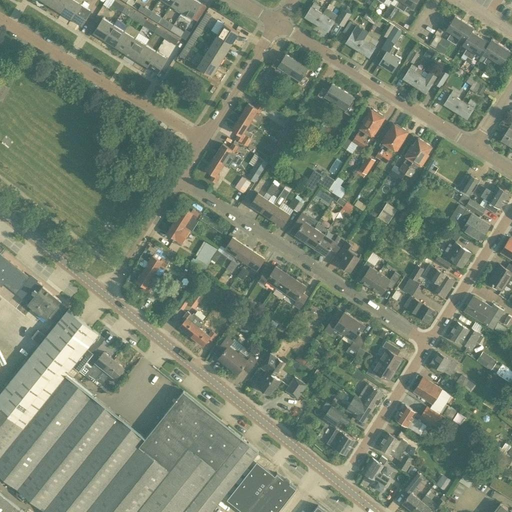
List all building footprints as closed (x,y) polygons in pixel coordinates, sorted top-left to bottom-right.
[(68,0),(53,0),(50,5),(61,12),(68,0)] [(81,4),(74,0),(68,0),(61,12),(72,19),(81,4)] [(122,12),(126,6),(115,0),(105,0),(103,4),(109,9),(112,5),(122,12)] [(189,0),(174,0),(171,5),(182,12),(189,0)] [(196,0),(189,0),(182,12),(193,19),(202,4),(196,0)] [(399,0),(388,18),(392,21),(400,9),(405,0),(399,0)] [(418,0),(405,0),(400,9),(404,12),(408,5),(413,8),(418,0)] [(314,3),(312,6),(306,16),(317,23),(323,13),(318,10),(320,6),(314,3)] [(81,4),(72,19),(83,26),(92,11),(81,4)] [(149,17),(152,11),(141,5),(138,10),(149,17)] [(126,6),(122,12),(133,18),(136,13),(126,6)] [(326,8),(323,13),(317,23),(328,30),(336,17),(331,13),(332,11),(326,8)] [(350,14),(343,10),(336,21),(343,25),(350,14)] [(152,11),(149,17),(160,23),(163,18),(152,11)] [(206,12),(199,23),(205,27),(211,15),(206,12)] [(136,13),(133,18),(144,25),(147,19),(136,13)] [(363,17),(374,24),(376,20),(369,15),(366,13),(363,17)] [(452,42),(464,22),(455,16),(446,30),(451,33),(447,39),(452,42)] [(105,40),(114,25),(103,18),(94,33),(105,40)] [(174,25),(163,18),(160,23),(170,30),(174,25)] [(211,29),(217,33),(224,22),(218,18),(211,29)] [(147,19),(144,25),(154,32),(158,26),(147,19)] [(388,22),(381,33),(387,37),(394,26),(388,22)] [(474,27),(464,22),(452,42),(456,45),(460,38),(464,41),(472,31),(474,27)] [(199,23),(192,34),(198,37),(205,27),(199,23)] [(225,23),(218,34),(233,44),(240,33),(225,23)] [(114,25),(105,40),(115,47),(125,31),(114,25)] [(184,31),(174,25),(170,30),(181,37),(184,31)] [(357,25),(353,32),(346,42),(358,49),(364,39),(359,36),(364,29),(357,25)] [(158,26),(154,32),(165,38),(168,33),(158,26)] [(395,27),(380,50),(385,53),(388,49),(390,50),(394,44),(402,31),(395,27)] [(125,31),(115,47),(126,53),(135,38),(125,31)] [(472,31),(464,41),(462,44),(467,47),(463,54),(468,57),(481,37),(472,31)] [(179,39),(168,33),(165,38),(176,45),(179,39)] [(198,37),(192,34),(186,45),(191,48),(198,37)] [(233,44),(218,34),(211,45),(226,55),(233,44)] [(367,34),(364,39),(358,49),(369,56),(375,46),(379,41),(367,34)] [(481,37),(468,57),(472,60),(476,53),(481,56),(479,60),(480,60),(489,42),(481,37)] [(146,45),(135,38),(126,53),(137,60),(146,45)] [(442,38),(436,48),(444,53),(450,42),(442,38)] [(489,42),(480,60),(483,63),(484,62),(488,65),(501,45),(491,39),(489,42)] [(385,53),(379,63),(393,71),(396,65),(402,69),(411,54),(394,44),(390,50),(388,49),(385,53)] [(146,45),(137,60),(147,67),(157,51),(146,45)] [(191,48),(186,45),(179,56),(185,60),(191,48)] [(226,55),(211,45),(204,56),(219,66),(226,55)] [(501,45),(488,65),(492,67),(496,61),(502,65),(510,51),(501,45)] [(414,64),(420,54),(414,50),(408,60),(414,64)] [(157,51),(147,67),(158,73),(168,58),(157,51)] [(282,57),(281,59),(280,61),(276,59),(272,65),(276,68),(275,71),(286,78),(290,73),(300,80),(299,82),(304,86),(308,79),(305,77),(308,73),(306,72),(308,68),(286,54),(284,58),(282,57)] [(219,66),(204,56),(197,67),(212,76),(219,66)] [(412,64),(410,68),(403,78),(414,85),(421,75),(423,71),(412,64)] [(472,85),(475,79),(456,68),(453,73),(455,74),(454,76),(460,79),(460,78),(472,85)] [(425,78),(421,75),(414,85),(426,92),(432,83),(432,84),(437,76),(430,71),(425,78)] [(475,79),(472,85),(470,88),(476,92),(477,91),(482,94),(486,88),(481,84),(481,83),(475,79)] [(328,86),(327,88),(326,90),(322,88),(318,95),(324,98),(325,96),(346,109),(345,111),(350,115),(355,108),(351,106),(354,102),(352,101),(355,97),(332,83),(330,87),(328,86)] [(453,89),(450,94),(444,104),(456,111),(462,101),(457,98),(459,93),(453,89)] [(467,104),(462,101),(456,111),(467,118),(473,108),(477,102),(470,99),(467,104)] [(258,102),(255,107),(248,103),(240,116),(250,122),(256,111),(259,113),(264,105),(258,102)] [(358,126),(360,127),(346,149),(352,153),(353,151),(354,151),(378,112),(372,108),(372,109),(371,109),(364,119),(363,118),(358,126)] [(378,112),(354,151),(359,154),(371,134),(374,136),(379,128),(378,127),(384,117),(383,117),(384,116),(378,112)] [(250,122),(240,116),(232,129),(239,133),(236,140),(247,146),(252,138),(243,133),(245,129),(249,131),(251,131),(253,129),(256,126),(250,122)] [(297,126),(292,122),(289,126),(288,128),(293,131),(294,129),(297,126)] [(382,141),(384,142),(375,156),(381,160),(402,127),(396,123),(395,124),(394,124),(388,134),(387,133),(382,141)] [(511,123),(509,127),(501,140),(511,146),(511,123)] [(402,127),(381,160),(386,163),(395,149),(397,151),(402,143),(401,142),(407,132),(407,131),(402,127)] [(290,139),(286,137),(282,142),(279,141),(287,145),(290,139)] [(406,155),(407,156),(400,168),(394,164),(388,175),(399,182),(405,173),(425,142),(418,138),(412,148),(410,147),(406,155)] [(287,145),(279,141),(279,140),(277,144),(279,145),(276,150),(268,163),(275,167),(287,145)] [(425,142),(405,173),(412,177),(420,164),(422,165),(426,157),(425,156),(432,146),(425,142)] [(232,143),(230,147),(223,143),(215,157),(224,163),(229,166),(230,165),(236,169),(243,159),(235,153),(239,147),(232,143)] [(366,174),(376,160),(369,155),(356,175),(362,179),(366,174)] [(224,163),(215,157),(207,170),(214,174),(211,179),(216,182),(220,176),(217,174),(224,163)] [(260,157),(246,177),(254,182),(268,162),(260,157)] [(471,195),(480,181),(469,174),(460,189),(471,195)] [(329,190),(338,177),(337,176),(333,183),(321,175),(317,181),(329,190)] [(242,177),(235,187),(244,193),(251,183),(242,177)] [(344,181),(338,177),(329,190),(341,198),(347,189),(341,185),(344,181)] [(273,182),(264,197),(258,193),(251,205),(261,212),(269,200),(272,196),(273,196),(279,186),(273,182)] [(487,189),(482,196),(489,200),(501,208),(509,194),(498,186),(493,193),(487,189)] [(316,194),(330,204),(334,198),(320,188),(316,194)] [(280,207),(272,219),(283,226),(289,216),(294,209),(298,212),(304,203),(300,201),(300,200),(294,196),(285,211),(280,207)] [(487,208),(470,198),(465,206),(482,216),(487,208)] [(269,200),(261,212),(272,219),(280,207),(269,200)] [(349,212),(353,206),(346,201),(342,208),(349,212)] [(386,202),(382,208),(393,214),(396,209),(386,202)] [(183,206),(175,220),(185,226),(192,216),(196,219),(200,213),(193,209),(191,211),(183,206)] [(315,226),(305,219),(309,213),(302,209),(294,224),(299,228),(295,234),(301,237),(299,239),(304,243),(315,226)] [(490,225),(473,214),(466,209),(457,224),(480,239),(490,225)] [(191,230),(185,226),(175,220),(167,233),(175,238),(173,241),(179,245),(180,246),(191,230)] [(318,223),(315,226),(304,243),(310,246),(311,244),(316,248),(325,233),(328,229),(318,223)] [(457,241),(461,234),(453,229),(449,236),(457,241)] [(325,233),(316,248),(314,249),(319,253),(321,251),(326,254),(334,242),(340,247),(345,239),(337,234),(334,239),(325,233)] [(218,249),(212,259),(221,266),(227,257),(231,251),(236,254),(244,244),(233,237),(231,239),(225,248),(221,245),(218,249)] [(511,238),(510,237),(501,252),(511,259),(511,238)] [(342,248),(348,252),(340,264),(345,267),(344,269),(349,272),(361,255),(350,247),(352,245),(347,241),(342,248)] [(193,262),(192,264),(194,265),(203,270),(204,271),(212,259),(218,249),(206,242),(197,256),(193,262)] [(446,251),(442,258),(438,255),(434,261),(448,269),(451,263),(449,262),(450,259),(463,267),(472,253),(455,242),(448,253),(446,251)] [(236,254),(236,255),(241,259),(247,262),(254,251),(244,244),(236,254)] [(168,249),(161,260),(153,255),(145,268),(155,274),(155,273),(160,276),(169,262),(168,261),(169,259),(188,271),(192,265),(168,249)] [(254,251),(247,262),(257,270),(265,258),(254,251)] [(375,264),(379,256),(372,252),(368,260),(375,264)] [(42,315),(55,298),(0,253),(0,285),(1,287),(4,284),(24,299),(24,300),(28,304),(42,315)] [(232,259),(226,268),(232,273),(238,264),(232,259)] [(380,273),(373,268),(375,265),(367,260),(358,274),(363,277),(361,280),(371,287),(380,273)] [(511,264),(509,263),(506,268),(500,265),(489,282),(502,290),(505,285),(511,288),(511,287),(511,264)] [(455,280),(435,268),(436,267),(430,264),(424,273),(437,282),(434,287),(446,294),(455,280)] [(275,266),(272,271),(266,267),(257,281),(264,285),(267,281),(276,287),(287,271),(282,267),(280,269),(275,266)] [(412,295),(420,283),(416,280),(423,270),(417,266),(403,289),(412,295)] [(243,279),(249,270),(244,267),(237,276),(243,279)] [(155,274),(145,268),(136,281),(144,286),(143,289),(149,293),(147,297),(153,301),(160,292),(153,288),(156,284),(151,280),(155,274)] [(276,287),(274,290),(284,298),(287,294),(296,279),(291,276),(292,274),(287,271),(276,287)] [(380,273),(371,287),(381,294),(387,285),(392,288),(400,275),(395,271),(389,280),(380,273)] [(297,278),(296,279),(287,294),(296,300),(293,304),(300,308),(309,296),(303,291),(306,286),(301,283),(302,281),(297,278)] [(183,293),(175,288),(171,293),(180,298),(183,293)] [(185,295),(178,306),(184,310),(188,304),(195,309),(204,296),(197,291),(191,299),(185,295)] [(411,296),(405,306),(416,314),(429,322),(433,315),(436,311),(423,303),(411,296)] [(474,296),(464,311),(493,329),(504,311),(493,304),(491,307),(474,296)] [(55,298),(42,315),(47,319),(48,317),(55,323),(68,308),(55,298)] [(0,393),(0,456),(67,374),(68,372),(102,330),(71,304),(68,308),(0,393)] [(252,314),(241,307),(239,310),(250,318),(252,314)] [(182,317),(185,319),(180,326),(187,332),(186,334),(187,335),(188,337),(190,336),(191,335),(192,336),(199,327),(190,320),(193,315),(187,311),(182,317)] [(345,311),(336,324),(330,320),(324,330),(331,334),(333,331),(342,337),(345,333),(345,334),(355,318),(345,311)] [(270,319),(263,315),(260,319),(267,324),(270,319)] [(230,323),(221,317),(218,322),(227,328),(230,323)] [(355,318),(345,334),(354,339),(349,347),(357,352),(365,339),(359,335),(366,325),(355,318)] [(486,338),(481,334),(471,327),(470,330),(457,322),(448,336),(461,344),(462,343),(472,349),(477,341),(482,345),(486,338)] [(208,335),(199,327),(192,336),(204,346),(210,338),(212,340),(217,334),(212,330),(208,335)] [(38,330),(32,338),(39,343),(45,336),(38,330)] [(218,357),(228,365),(239,352),(245,346),(236,338),(235,340),(227,334),(218,347),(223,352),(218,357)] [(74,367),(80,372),(87,363),(103,343),(97,338),(74,367)] [(314,345),(325,353),(328,349),(317,341),(314,345)] [(387,349),(380,359),(380,360),(395,369),(402,358),(393,353),(397,348),(386,341),(383,346),(387,349)] [(477,360),(491,370),(492,369),(497,372),(502,365),(497,362),(497,361),(483,351),(477,360)] [(96,362),(101,366),(90,380),(95,384),(114,360),(104,352),(96,362)] [(248,359),(239,352),(228,365),(238,373),(242,368),(248,372),(258,360),(251,355),(248,359)] [(438,352),(431,363),(450,375),(457,364),(438,352)] [(270,394),(275,387),(277,387),(281,381),(274,376),(284,362),(271,353),(261,367),(267,371),(262,378),(264,379),(259,386),(270,394)] [(308,359),(299,353),(295,359),(303,365),(308,359)] [(380,360),(380,359),(377,357),(371,367),(370,367),(366,373),(377,379),(380,375),(388,380),(395,369),(380,360)] [(124,368),(114,360),(95,384),(111,396),(115,391),(103,382),(110,373),(116,378),(124,368)] [(476,385),(462,374),(454,384),(459,387),(461,384),(471,392),(476,385)] [(307,385),(295,376),(285,390),(297,399),(307,385)] [(423,377),(414,391),(433,403),(430,407),(439,414),(446,403),(450,397),(441,390),(442,389),(423,377)] [(354,394),(354,395),(375,408),(383,394),(367,384),(359,397),(354,394)] [(210,511),(258,452),(184,391),(89,511),(210,511)] [(375,408),(354,395),(346,409),(355,414),(354,415),(366,422),(375,408)] [(339,421),(347,426),(351,421),(342,415),(344,412),(332,404),(327,412),(339,421)] [(405,405),(396,419),(408,426),(408,427),(415,431),(421,434),(425,428),(427,425),(421,422),(414,417),(417,412),(405,405)] [(428,406),(421,416),(436,426),(443,416),(428,406)] [(457,411),(449,406),(443,416),(450,421),(457,411)] [(327,412),(322,419),(335,428),(339,421),(327,412)] [(355,440),(344,433),(335,428),(331,435),(339,440),(334,447),(346,455),(355,440)] [(403,439),(399,440),(388,433),(379,447),(392,455),(400,460),(397,465),(407,471),(414,459),(404,452),(408,445),(407,442),(403,439)] [(379,454),(376,459),(385,463),(387,458),(379,454)] [(372,457),(363,472),(385,485),(390,478),(380,472),(384,465),(372,457)] [(405,488),(411,493),(403,503),(413,511),(421,500),(416,496),(419,491),(415,487),(424,476),(418,471),(405,488)] [(459,481),(470,487),(476,477),(465,471),(459,481)] [(277,511),(296,488),(277,473),(246,511),(277,511)] [(442,473),(436,484),(445,489),(451,478),(442,473)] [(511,484),(504,481),(500,489),(511,496),(511,484)] [(25,511),(0,492),(0,511),(25,511)] [(421,500),(413,511),(428,511),(430,510),(433,511),(438,511),(439,511),(445,502),(441,498),(435,507),(433,505),(435,502),(425,495),(421,500)]
